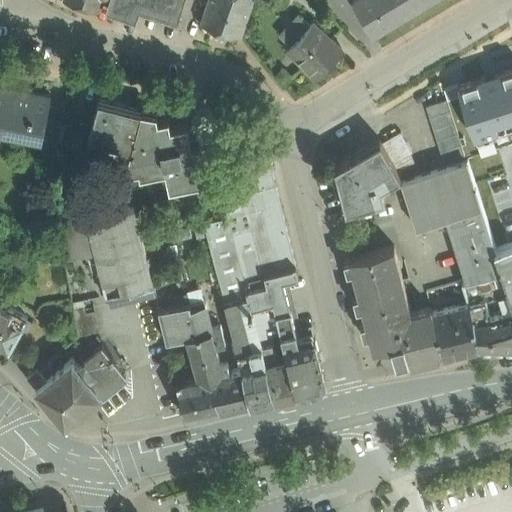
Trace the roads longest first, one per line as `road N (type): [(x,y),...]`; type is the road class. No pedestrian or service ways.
road 1 (residential): [(0,20),(100,36),(218,71),(251,91),(284,133)]
road 2 (primary): [(65,475),(358,415)]
road 3 (residential): [(284,133),(341,379),(358,415)]
road 4 (residential): [(498,0),(284,133)]
road 5 (primary): [(358,415),(511,383)]
road 6 (residential): [(381,476),(511,431)]
